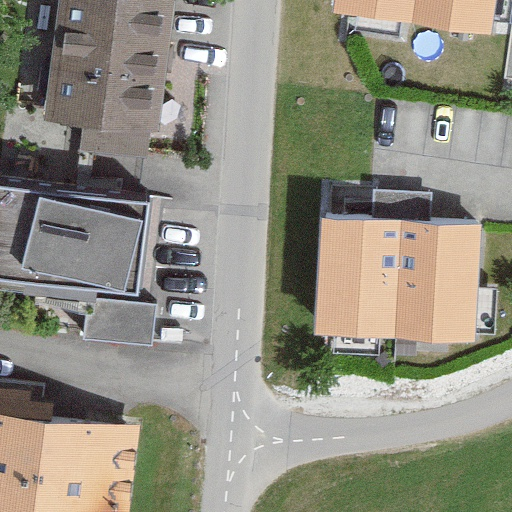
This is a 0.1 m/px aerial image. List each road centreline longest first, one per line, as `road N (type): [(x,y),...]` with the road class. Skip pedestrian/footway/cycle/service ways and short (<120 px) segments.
road 1 (unclassified): [(238,438),(254,0)]
road 2 (residential): [(238,438),(437,417),(511,390)]
